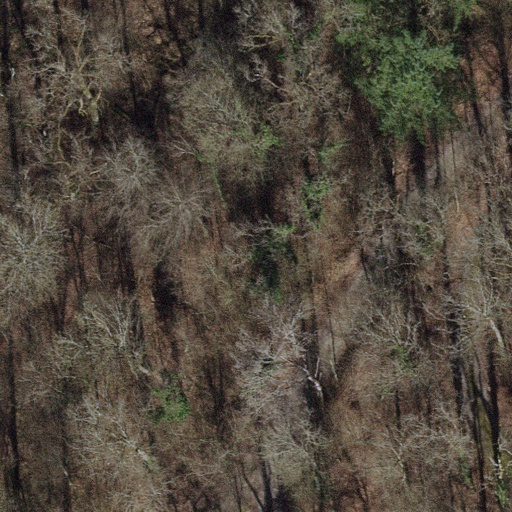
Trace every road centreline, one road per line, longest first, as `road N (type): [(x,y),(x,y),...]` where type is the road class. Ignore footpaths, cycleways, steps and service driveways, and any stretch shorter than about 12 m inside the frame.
road 1 (track): [(199,511),(276,426),(405,207),(511,111)]
road 2 (track): [(511,213),(476,302),(474,402),(511,468)]
